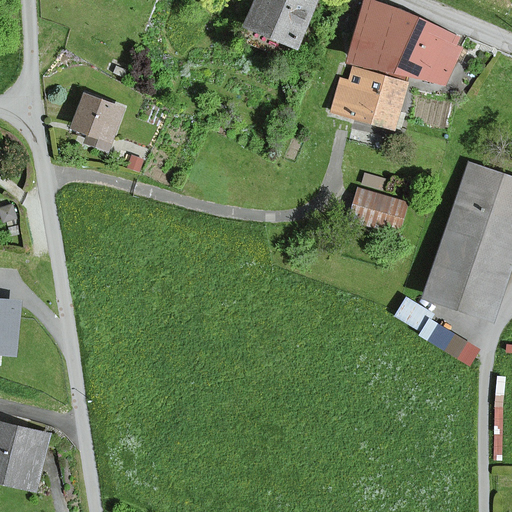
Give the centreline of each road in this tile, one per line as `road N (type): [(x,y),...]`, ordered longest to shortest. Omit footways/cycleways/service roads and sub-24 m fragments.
road 1 (residential): [(32,110),(97,511)]
road 2 (residential): [(484,511),(486,362),(511,308)]
